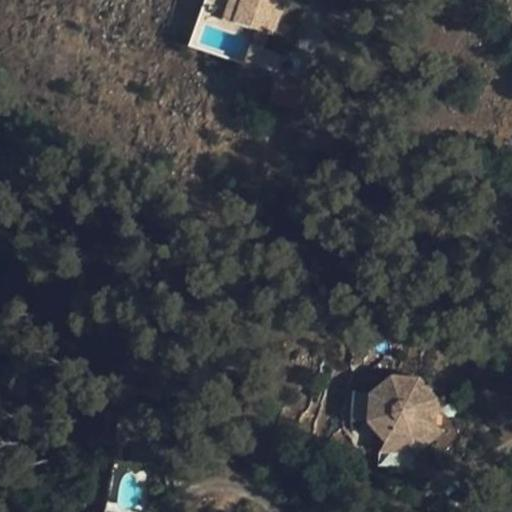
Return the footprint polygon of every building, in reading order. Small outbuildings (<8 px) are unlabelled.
[(224,17),(230,0),(205,0),(202,9),(224,17)] [(242,0),(230,0),(224,17),(235,21),(242,0)] [(283,5),(284,0),(242,0),(235,21),(259,30),(253,45),(247,62),(273,71),(278,53),(264,49),(270,34),(273,35),(283,5)] [(224,17),(202,9),(198,21),(206,24),(220,29),(224,17)] [(230,33),(235,21),(224,17),(220,29),(230,33)] [(199,43),(206,24),(198,21),(191,40),(199,43)] [(199,43),(191,40),(190,45),(239,62),(241,57),(199,43)] [(274,83),(305,92),(308,81),(278,72),(274,83)] [(298,111),(305,92),(274,83),(269,102),(298,111)] [(465,310),(457,303),(449,313),(457,319),(465,310)] [(437,413),(437,397),(420,377),(393,375),(371,393),(369,420),(387,441),(414,444),(436,425),(431,422),(432,413),(437,413)] [(353,395),(351,420),(364,421),(366,396),(353,395)] [(444,430),(436,425),(414,444),(417,453),(444,430)] [(414,444),(387,441),(381,450),(417,453),(414,444)]
